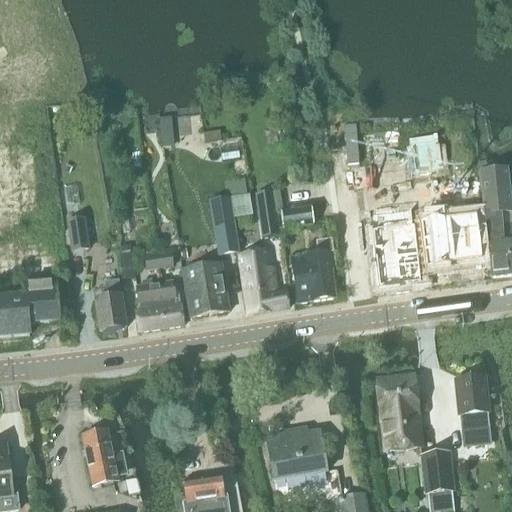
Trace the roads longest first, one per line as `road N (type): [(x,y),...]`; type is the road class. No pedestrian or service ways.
road 1 (secondary): [(0,372),(354,320)]
road 2 (secondary): [(511,300),(354,320)]
